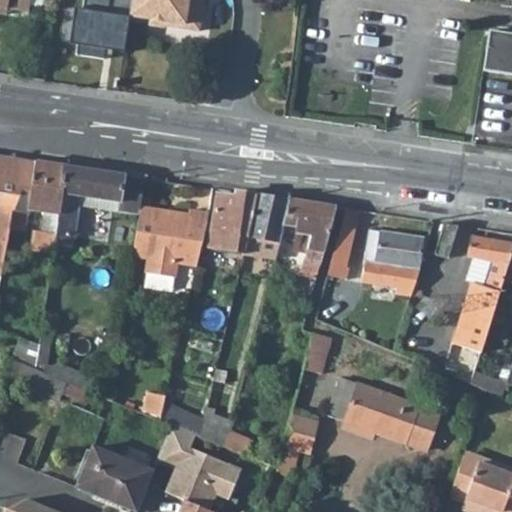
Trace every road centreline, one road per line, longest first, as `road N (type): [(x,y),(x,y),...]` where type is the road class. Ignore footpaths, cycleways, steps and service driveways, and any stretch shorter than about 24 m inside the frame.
road 1 (secondary): [(0,134),(314,176),(377,170)]
road 2 (secondary): [(228,129),(0,96)]
road 3 (secondary): [(377,170),(314,144),(228,129)]
road 4 (secondary): [(511,191),(377,170)]
road 5 (residential): [(228,129),(243,0)]
